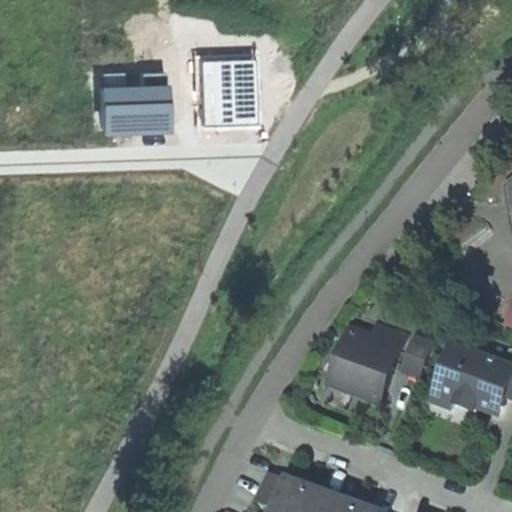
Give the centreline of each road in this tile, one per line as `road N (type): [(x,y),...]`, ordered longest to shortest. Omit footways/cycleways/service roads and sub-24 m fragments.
road 1 (residential): [(239,428),(326,275),(499,72)]
road 2 (residential): [(0,161),(269,153)]
road 3 (residential): [(239,428),(483,511)]
